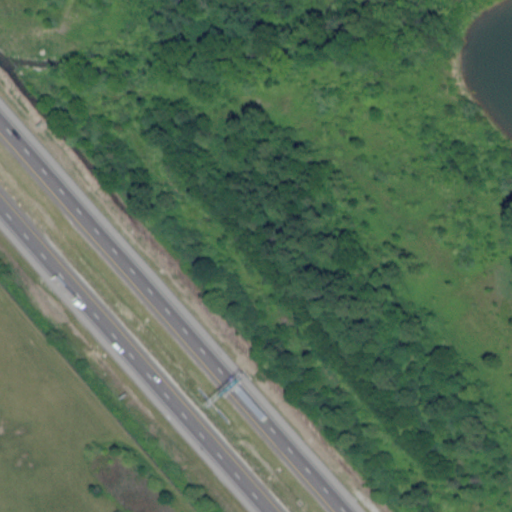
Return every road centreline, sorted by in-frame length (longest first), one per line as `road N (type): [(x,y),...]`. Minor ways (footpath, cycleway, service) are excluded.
road 1 (motorway): [(350,511),(0,114)]
road 2 (motorway): [(0,200),(274,511)]
